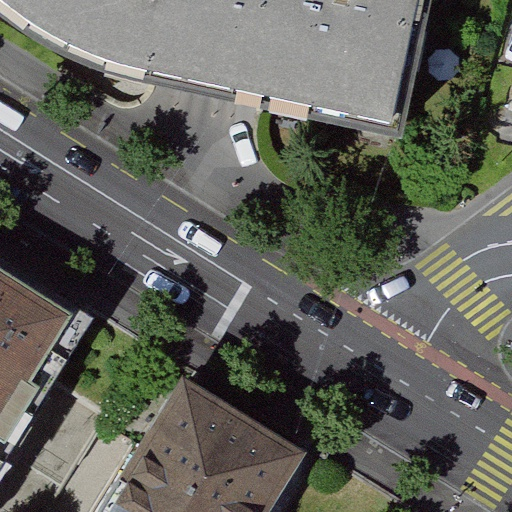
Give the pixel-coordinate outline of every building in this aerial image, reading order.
[(114,69),(241,95),(258,16),(236,10),(237,0),(4,0),(3,3),(22,19),(70,49),(114,69)] [(404,129),(430,0),(237,0),(236,10),(258,16),(241,95),(404,129)] [(0,265),(0,419),(12,426),(78,315),(50,297),(0,265)] [(187,392),(112,511),(274,511),(305,464),(187,392)] [(0,446),(12,426),(0,419),(0,446)]
